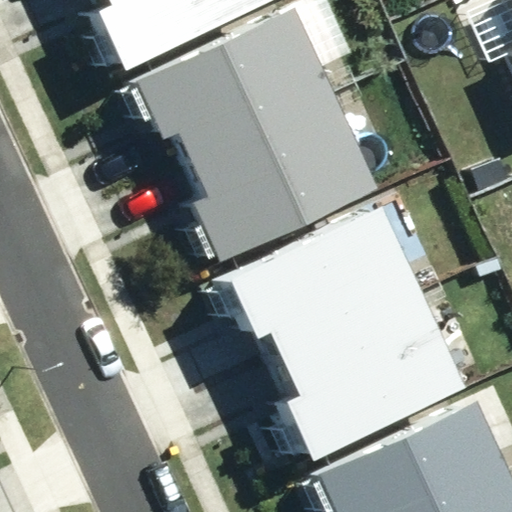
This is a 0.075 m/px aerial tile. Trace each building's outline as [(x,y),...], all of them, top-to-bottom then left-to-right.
[(222,0),(70,0),(69,1),(96,59),(222,0)] [(511,0),(503,0),(511,18),(511,29),(492,39),(511,81),(511,0)] [(355,180),(270,2),(114,75),(141,132),(155,126),(184,188),(171,195),(198,253),(355,180)] [(442,378),(358,200),(202,273),(229,330),(242,324),(272,386),(258,393),(286,451),(442,378)] [(509,511),(454,395),(298,469),(318,511),(509,511)]
